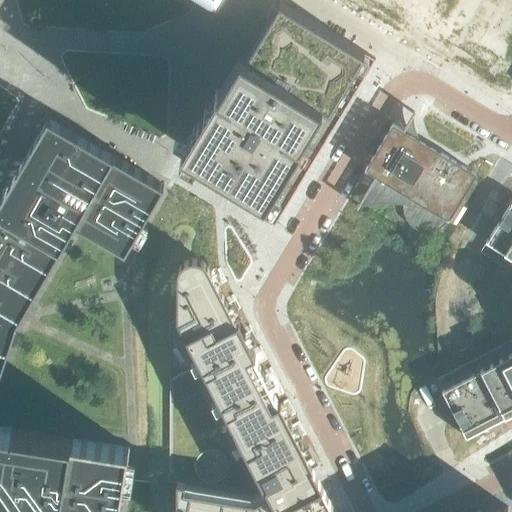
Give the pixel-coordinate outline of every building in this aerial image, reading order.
[(0,0),(0,22),(87,31),(160,13),(167,0),(0,0)] [(184,144),(182,147),(185,148),(189,151),(228,175),(219,190),(275,224),(376,58),(280,0),(247,56),(243,54),(241,53),(240,55),(230,71),(229,74),(219,89),(218,89),(216,91),(206,107),(205,110),(195,126),(193,128),(184,144)] [(376,175),(374,179),(359,204),(360,204),(375,202),(383,202),(390,202),(398,202),(404,203),(404,207),(404,213),(407,219),(411,224),(421,231),(427,232),(434,231),(440,229),(445,225),(449,220),(449,219),(453,222),(477,181),(473,179),(476,175),(477,173),(420,139),(418,135),(417,133),(416,130),(415,127),(415,123),(414,120),(414,118),(414,115),(413,114),(404,129),(393,123),(365,169),(376,175)] [(0,501),(1,502),(0,503),(53,511),(60,511),(61,511),(64,511),(119,511),(130,447),(115,444),(73,437),(14,428),(0,425),(0,376),(14,336),(18,322),(60,250),(72,229),(76,222),(126,251),(134,236),(141,225),(165,184),(49,117),(18,169),(10,183),(0,200),(0,501)] [(511,201),(503,216),(486,242),(511,258),(511,305),(511,307),(511,309),(511,353),(442,389),(467,437),(511,414),(511,201)] [(177,319),(169,323),(169,480),(177,481),(177,511),(323,511),(333,507),(313,466),(314,465),(281,402),(279,403),(259,362),(260,361),(239,321),(238,322),(209,267),(209,266),(208,266),(208,265),(207,264),(206,263),(205,262),(204,262),(204,261),(203,261),(202,260),(201,260),(200,259),(199,259),(198,259),(197,259),(196,258),(195,258),(194,258),(193,258),(192,259),(191,259),(190,259),(189,259),(188,259),(188,260),(187,260),(186,260),(186,261),(185,261),(184,262),(183,262),(183,263),(182,263),(182,264),(181,265),(180,265),(180,266),(180,267),(179,267),(179,268),(179,269),(178,270),(178,271),(178,272),(177,273),(177,274),(177,319)]
